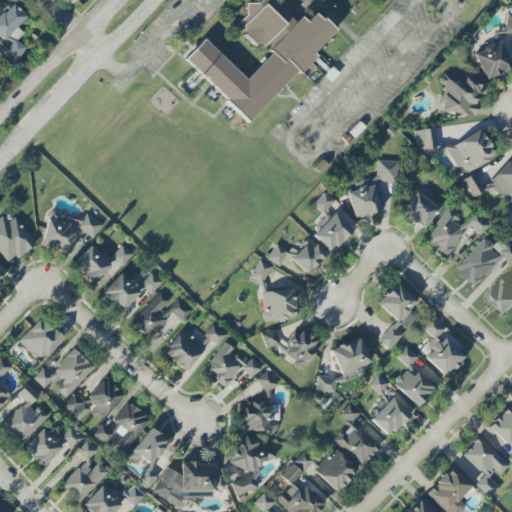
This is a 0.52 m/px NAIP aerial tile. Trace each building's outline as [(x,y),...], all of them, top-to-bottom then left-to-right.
[(248,123),(313,55),(312,54),(334,31),(312,10),(298,26),(271,0),(257,0),(235,22),(269,55),(245,80),(203,39),(183,60),(248,123)] [(24,33),(17,27),(26,16),(9,2),(0,12),(0,37),(5,42),(0,47),(0,51),(14,64),(26,49),(17,41),(24,33)] [(472,55),(487,81),(511,68),(498,41),(472,55)] [(477,116),(480,78),(442,74),(439,113),(477,116)] [(435,129),(413,130),(414,149),(436,148),(435,129)] [(446,148),(461,175),(495,157),(479,129),(446,148)] [(397,162),(376,160),(374,180),(394,182),(397,162)] [(380,211),(370,179),(354,184),(356,190),(346,193),(354,219),(380,211)] [(423,229),(441,203),(419,187),(400,213),(423,229)] [(339,205),(324,192),(312,206),(324,217),(317,225),(320,228),(312,236),(331,253),(353,228),(334,210),(339,205)] [(424,240),(446,256),(467,226),(481,236),(489,225),(469,210),(463,219),(447,208),(424,240)] [(40,246),(68,255),(78,221),(50,212),(40,246)] [(92,239),(102,225),(87,214),(77,228),(92,239)] [(14,217),(6,223),(1,215),(0,215),(0,255),(7,264),(34,244),(14,217)] [(511,264),(511,246),(500,237),(493,246),(482,237),(456,270),(477,287),(501,257),(511,265),(511,264)] [(306,274),(325,255),(310,239),(290,258),(306,274)] [(287,251),(275,244),(266,260),(278,267),(287,251)] [(122,267),(132,254),(121,245),(111,258),(122,267)] [(93,284),(111,265),(90,246),(72,265),(93,284)] [(271,267),(259,260),(248,278),(260,285),(271,267)] [(101,294),(121,312),(140,292),(120,273),(101,294)] [(140,286),(151,294),(161,281),(150,273),(140,286)] [(484,297),(505,315),(511,308),(511,290),(500,280),(484,297)] [(376,304),(395,321),(377,340),(387,349),(415,319),(407,312),(416,302),(395,283),(376,304)] [(294,320),(293,290),(262,291),(263,321),(294,320)] [(175,297),(170,303),(158,292),(130,324),(149,340),(172,313),(182,322),(192,311),(175,297)] [(62,340),(39,318),(17,342),(40,363),(62,340)] [(424,357),(444,378),(464,359),(444,338),(439,343),(435,339),(444,330),(432,318),(422,328),(432,339),(425,345),(431,351),(424,357)] [(210,341),(217,347),(226,335),(212,325),(199,344),(205,348),(210,341)] [(319,345),(296,328),(287,342),(269,329),(261,340),(302,369),(319,345)] [(185,372),(205,348),(182,329),(162,354),(185,372)] [(331,349),(340,375),(369,365),(361,339),(331,349)] [(225,388),(239,368),(253,378),(259,369),(223,343),(203,372),(225,388)] [(407,368),(417,357),(405,346),(395,357),(407,368)] [(65,398),(93,369),(74,349),(49,374),(43,368),(32,378),(43,389),(54,378),(61,385),(56,389),(65,398)] [(0,406),(9,397),(0,388),(0,378),(10,367),(0,357),(0,406)] [(392,384),(416,407),(434,389),(416,372),(412,377),(404,370),(392,384)] [(277,431),(277,407),(271,407),(271,379),(268,379),(268,376),(262,376),(262,402),(243,402),(244,432),(277,431)] [(414,408),(376,376),(368,386),(386,402),(370,421),(389,437),(414,408)] [(315,391),(334,393),(336,379),(316,377),(315,391)] [(122,395),(103,379),(83,402),(73,394),(62,407),(79,422),(90,409),(102,419),(122,395)] [(48,416),(35,404),(41,398),(27,384),(17,394),(24,401),(1,425),(21,444),(48,416)] [(112,420),(123,429),(110,446),(121,455),(150,421),(127,402),(112,420)] [(339,414),(350,424),(359,414),(349,404),(339,414)] [(509,446),(511,441),(511,412),(504,407),(487,431),(509,446)] [(93,436),(105,444),(116,428),(103,420),(93,436)] [(359,467),(377,450),(352,422),(334,439),(359,467)] [(23,449),(42,468),(62,447),(43,428),(23,449)] [(75,449),(83,438),(69,428),(61,439),(75,449)] [(127,459),(137,466),(141,459),(149,464),(137,482),(148,489),(157,476),(148,470),(168,441),(148,428),(127,459)] [(229,494),(242,500),(246,491),(251,494),(266,462),(270,464),(276,452),(241,435),(228,464),(245,472),(242,480),(237,478),(229,494)] [(461,456),(483,476),(474,485),(489,499),(499,488),(487,477),(493,471),(499,476),(510,465),(479,437),(461,456)] [(107,472),(94,460),(99,454),(86,441),(76,453),(84,461),(61,487),(79,503),(107,472)] [(356,470),(333,449),(313,471),(336,492),(356,470)] [(312,464),(304,453),(294,460),(301,471),(312,464)] [(212,464),(180,464),(180,471),(158,471),(158,503),(180,503),(179,498),(212,498),(212,464)] [(276,501),(287,511),(315,511),(323,504),(297,479),(302,474),(291,464),(279,476),(290,486),(276,501)] [(444,511),(459,511),(465,506),(458,500),(472,486),(451,467),(425,494),(444,511)] [(81,506),(87,511),(114,511),(122,504),(100,485),(81,506)] [(133,506),(143,497),(134,487),(123,496),(133,506)]
